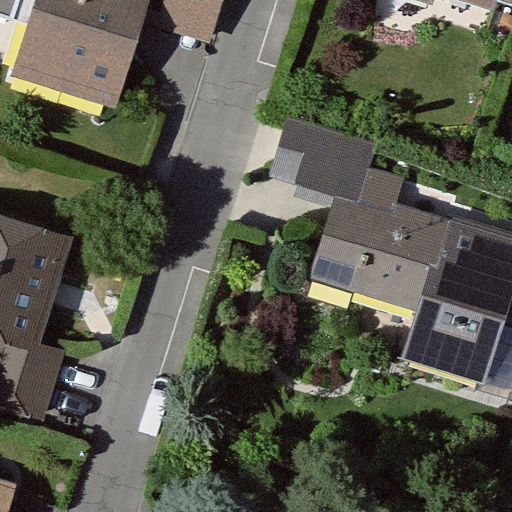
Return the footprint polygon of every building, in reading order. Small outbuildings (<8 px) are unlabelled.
[(0,0),(0,9),(11,13),(14,0),(0,0)] [(148,0),(33,0),(11,71),(115,104),(148,0)] [(211,39),(222,0),(168,0),(161,24),(183,30),(211,39)] [(494,0),(499,0),(511,3),(511,0),(423,0),(428,1),(428,0),(466,0),(492,8),(494,0)] [(419,311),(404,358),(485,383),(511,297),(511,232),(398,196),(405,176),(371,165),(378,143),(287,114),(279,141),(305,149),(296,179),(338,192),(311,277),(419,311)] [(40,341),(73,233),(0,210),(0,405),(44,419),(65,349),(40,341)] [(7,511),(16,484),(0,478),(0,511),(7,511)]
